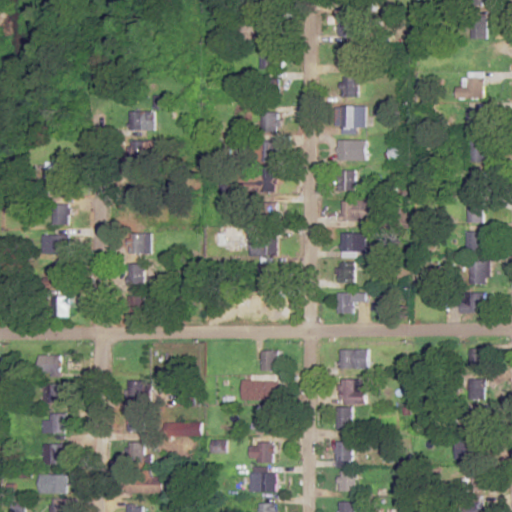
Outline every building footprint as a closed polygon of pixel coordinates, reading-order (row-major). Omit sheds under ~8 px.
[(341,0),(342,38),(362,38),(362,0),(341,0)] [(473,17),(473,39),(488,39),(488,17),(473,17)] [(488,47),(471,47),(471,68),(488,68),(488,47)] [(341,67),(359,67),(359,49),(341,49),(341,67)] [(267,51),(268,67),(277,66),(276,50),(267,51)] [(359,78),(342,78),(342,98),(359,98),(359,78)] [(485,99),(485,78),(465,78),(465,87),(457,87),(457,99),(485,99)] [(155,112),(132,112),(131,134),(156,135),(156,113),(168,114),(169,96),(155,96),(155,112)] [(367,107),(337,107),(337,129),(367,129),(367,107)] [(468,129),(485,129),(485,108),(468,108),(468,129)] [(279,134),(279,113),(263,113),(263,134),(279,134)] [(367,140),(339,140),(339,161),(367,161),(367,140)] [(487,163),(487,140),(471,140),(471,163),(487,163)] [(279,141),(263,141),(263,162),(279,162),(279,141)] [(276,167),(268,167),(268,191),(276,191),(276,167)] [(356,191),(356,171),(339,171),(339,191),(356,191)] [(487,172),(471,172),(471,189),(487,189),(487,172)] [(68,174),(49,174),(49,195),(68,195),(68,174)] [(372,222),(372,201),(342,201),(342,222),(372,222)] [(155,223),(155,203),(129,203),(129,223),(155,223)] [(468,203),(468,223),(483,223),(483,203),(468,203)] [(56,206),(56,226),(71,226),(71,206),(56,206)] [(483,250),(484,231),(468,230),(468,250),(483,250)] [(131,234),(131,254),(153,254),(153,234),(131,234)] [(342,256),(369,256),(369,234),(342,234),(342,256)] [(45,254),(70,254),(70,236),(45,236),(45,254)] [(277,237),(252,237),(252,256),(277,256),(277,237)] [(260,261),(260,283),(276,283),(276,261),(260,261)] [(471,284),(489,284),(489,262),(471,262),(471,284)] [(339,283),(355,283),(355,263),(339,263),(339,283)] [(130,265),(130,286),(146,286),(146,265),(130,265)] [(54,279),(46,279),(46,286),(70,286),(70,267),(54,267),(54,279)] [(460,313),(485,313),(485,293),(460,293),(460,313)] [(338,313),(354,313),(354,302),(366,302),(366,294),(338,294),(338,313)] [(271,316),(271,295),(257,295),(257,316),(271,316)] [(54,297),(54,318),(70,318),(70,297),(54,297)] [(470,349),(470,369),(487,369),(487,349),(470,349)] [(340,369),(370,369),(370,350),(340,350),(340,369)] [(262,371),(279,371),(279,352),(262,352),(262,371)] [(41,376),(67,376),(67,356),(41,356),(41,376)] [(367,405),(367,380),(340,380),(340,405),(367,405)] [(147,381),(130,381),(130,402),(147,402),(147,381)] [(275,381),(243,381),(243,401),(275,401),(275,381)] [(46,403),(69,403),(69,385),(46,385),(46,403)] [(353,428),(353,407),(337,407),(337,428),(353,428)] [(466,410),(466,433),(481,433),(481,410),(466,410)] [(258,432),(274,432),(274,412),(258,412),(258,432)] [(52,421),(46,421),(46,434),(69,434),(69,413),(52,413),(52,421)] [(129,432),(145,432),(146,414),(130,413),(129,432)] [(202,436),(202,424),(167,424),(167,436),(202,436)] [(456,439),(456,460),(479,460),(479,439),(456,439)] [(353,442),(337,442),(337,466),(353,466),(353,442)] [(146,455),(146,443),(130,443),(130,466),(153,466),(153,455),(146,455)] [(274,443),(251,443),(251,461),(274,461),(274,443)] [(68,445),(46,445),(46,465),(68,465),(68,445)] [(252,492),(277,492),(277,472),(252,472),(252,492)] [(356,472),(338,472),(338,491),(356,491),(356,472)] [(164,477),(152,477),(152,473),(128,473),(128,493),(164,493),(164,477)] [(68,493),(68,474),(41,474),(41,493),(68,493)] [(464,505),(466,511),(481,511),(479,501),(464,505)] [(339,502),(338,511),(355,511),(356,502),(339,502)]
